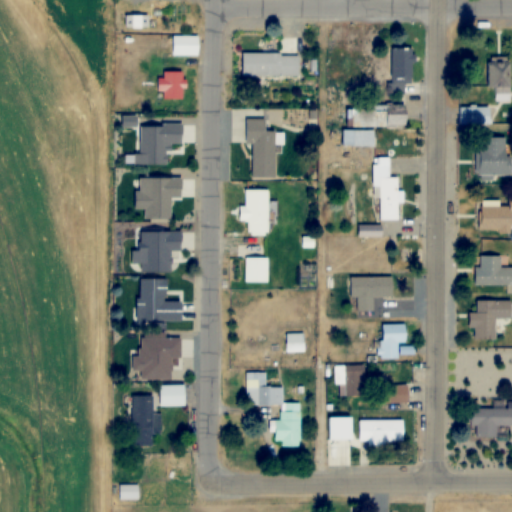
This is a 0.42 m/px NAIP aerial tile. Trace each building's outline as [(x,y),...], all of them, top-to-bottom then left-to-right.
[(147,15),(125,15),(125,27),(147,27),(147,15)] [(198,36),(170,36),(170,56),(198,56),(198,36)] [(413,48),(391,48),(391,93),(405,93),(405,83),(413,83),(413,48)] [(298,77),(298,53),(241,53),(241,77),(298,77)] [(495,100),(511,100),(511,57),(488,57),(488,86),(495,86),(495,100)] [(158,91),(161,91),(161,99),(183,99),(183,72),(158,72),(158,91)] [(406,127),(406,106),(347,106),(347,127),(406,127)] [(459,107),(459,125),(490,125),(490,107),(459,107)] [(274,179),(275,132),(265,131),(265,120),(247,119),(246,145),(250,145),(250,179),(274,179)] [(138,165),(168,165),(168,143),(182,144),(182,124),(138,124),(138,165)] [(373,146),(373,130),(342,130),(342,146),(373,146)] [(479,174),(508,174),(509,138),(479,137),(479,174)] [(377,189),(378,221),(398,220),(398,178),(388,178),(388,158),(372,158),(372,189),(377,189)] [(171,197),(182,197),(181,178),(136,178),(136,209),(144,209),(144,219),(171,219),(171,197)] [(240,223),(246,223),(246,233),(267,233),(267,191),(240,191),(240,223)] [(511,197),(507,198),(507,202),(479,202),(479,230),(511,231),(511,226),(511,197)] [(380,236),(380,227),(358,227),(358,236),(380,236)] [(141,272),(171,272),(171,251),(181,251),(181,232),(140,232),(140,251),(133,251),(133,262),(141,262),(141,272)] [(511,285),(511,268),(500,268),(500,256),(474,256),(474,285),(511,285)] [(267,258),(243,258),(243,282),(267,282),(267,258)] [(349,298),(355,298),(355,311),(372,311),(372,297),(393,297),(393,277),(349,277),(349,298)] [(181,320),(181,302),(166,302),(166,280),(138,280),(138,320),(181,320)] [(495,339),(495,318),(511,318),(511,301),(476,301),(476,313),(471,313),(471,339),(495,339)] [(405,342),(405,324),(379,324),(380,359),(397,359),(397,342),(405,342)] [(171,379),(171,357),(180,357),(180,337),(140,337),(140,357),(134,357),(134,369),(140,369),(140,379),(171,379)] [(335,364),(335,396),(363,396),(363,364),(335,364)] [(300,402),(282,403),(282,386),(265,386),(264,372),(247,373),(247,406),(280,405),(280,420),(275,420),(276,446),(300,446),(300,402)] [(183,406),(183,385),(158,385),(158,406),(183,406)] [(385,385),(385,402),(407,402),(407,385),(385,385)] [(152,445),(152,395),(130,395),(130,445),(152,445)] [(495,426),(511,425),(511,408),(472,409),(472,437),(496,437),(495,426)] [(357,420),(357,443),(403,443),(403,420),(357,420)]
